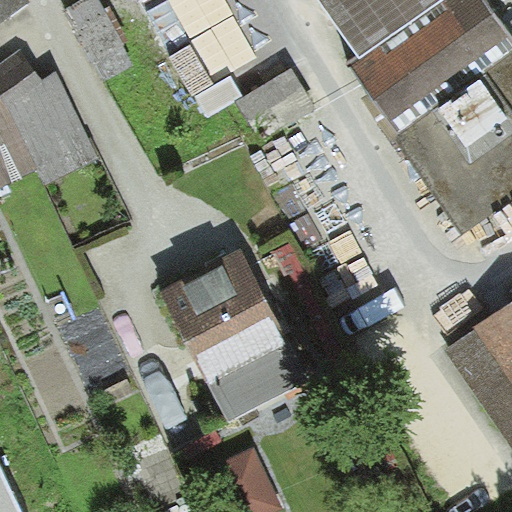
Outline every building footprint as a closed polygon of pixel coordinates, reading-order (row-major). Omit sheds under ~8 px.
[(87,0),(78,0),(57,14),(92,70),(121,52),(87,0)] [(236,0),(125,0),(169,80),(254,34),(236,0)] [(292,0),(455,224),(511,182),(511,46),(478,0),(292,0)] [(29,51),(0,67),(0,182),(79,137),(29,51)] [(303,108),(284,78),(237,108),(256,138),(303,108)] [(236,259),(165,293),(220,408),(291,374),(236,259)] [(511,298),(443,346),(511,446),(511,445),(511,298)]
